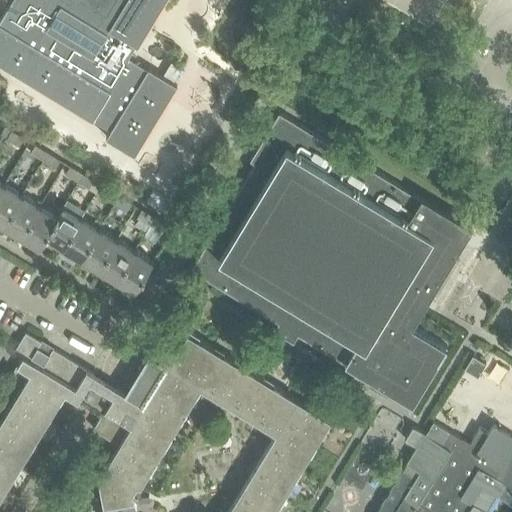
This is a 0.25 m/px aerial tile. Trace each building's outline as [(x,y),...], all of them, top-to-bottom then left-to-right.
[(163,76),(148,67),(143,75),(136,71),(140,65),(128,57),(135,45),(137,46),(141,40),(139,39),(163,0),(12,0),(10,5),(28,16),(17,34),(0,24),(0,60),(93,117),(92,118),(93,119),(110,129),(105,136),(135,154),(139,146),(138,145),(170,91),(172,92),(177,84),(173,82),(163,76)] [(171,62),(163,76),(173,82),(181,68),(171,62)] [(236,193),(190,268),(278,321),(274,329),(293,341),(298,333),(412,403),(447,346),(437,340),(412,324),(453,257),(457,250),(472,225),(422,194),(420,196),(415,193),(279,111),(250,158),(255,161),(236,193)] [(20,144),(24,136),(12,129),(7,136),(20,144)] [(31,151),(43,159),(48,151),(36,143),(31,151)] [(60,158),(48,151),(43,159),(55,166),(60,158)] [(65,172),(78,180),(83,172),(70,164),(65,172)] [(95,179),(83,172),(78,180),(90,187),(95,179)] [(0,188),(0,223),(3,225),(22,194),(4,183),(0,188)] [(103,194),(114,201),(119,194),(107,186),(103,194)] [(151,192),(146,200),(166,213),(173,202),(152,190),(151,192)] [(3,225),(21,236),(40,205),(22,194),(3,225)] [(131,201),(119,194),(114,201),(127,209),(131,201)] [(45,236),(62,246),(80,215),(62,204),(55,215),(56,216),(45,235),(45,236)] [(38,247),(45,236),(45,235),(56,216),(55,215),(40,205),(21,236),(38,247)] [(138,216),(151,223),(155,216),(142,208),(138,216)] [(62,246),(80,257),(99,227),(80,215),(62,246)] [(167,223),(155,216),(151,223),(162,230),(167,223)] [(139,218),(135,225),(145,231),(149,225),(139,218)] [(80,257),(98,268),(116,238),(99,227),(80,257)] [(98,268),(116,279),(135,249),(116,238),(98,268)] [(152,260),(135,249),(116,279),(134,290),(152,260)] [(66,392),(77,398),(88,379),(93,372),(52,347),(49,352),(37,345),(40,340),(25,331),(13,350),(21,355),(10,373),(23,381),(0,418),(0,495),(63,392),(65,393),(66,392)] [(93,372),(88,379),(101,386),(113,394),(93,427),(118,443),(98,476),(104,511),(136,511),(134,494),(131,493),(137,484),(140,486),(201,386),(275,432),(225,511),(272,511),(330,418),(188,331),(177,348),(167,342),(158,357),(147,351),(135,371),(132,369),(125,382),(128,383),(124,391),(105,379),(93,372)] [(476,378),(485,363),(472,355),(463,370),(476,378)] [(488,511),(486,510),(495,495),(507,502),(511,505),(511,436),(491,424),(487,431),(479,427),(470,442),(462,436),(461,438),(432,421),(425,433),(421,431),(412,425),(404,438),(416,446),(406,462),(402,469),(375,511),(488,511)]
